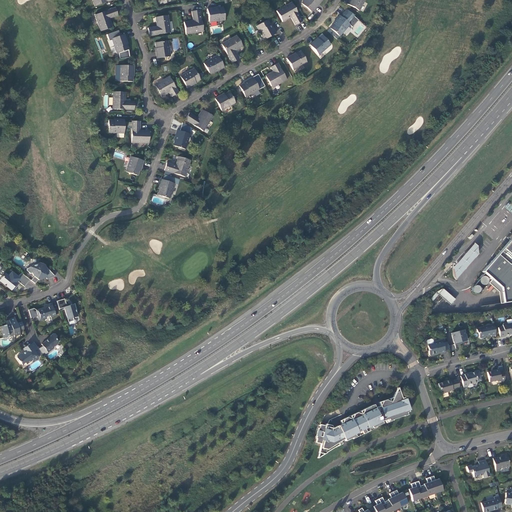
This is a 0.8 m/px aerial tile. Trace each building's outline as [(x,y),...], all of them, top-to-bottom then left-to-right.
[(304,0),(302,4),(311,12),(313,9),(318,4),(318,5),(322,0),(304,0)] [(349,0),(347,4),(359,11),(364,0),(349,0)] [(295,25),(302,21),(292,2),(276,11),(282,22),(291,17),(295,25)] [(207,9),(209,22),(225,20),(223,7),(217,8),(213,9),(213,8),(207,9)] [(118,15),(115,8),(95,15),(100,31),(112,27),(109,18),(118,15)] [(203,32),(199,10),(192,11),(193,21),(184,22),(186,34),(203,32)] [(339,37),(349,25),(352,27),(358,20),(346,10),(340,16),(339,16),(335,20),(336,21),(333,24),(330,28),(339,37)] [(148,28),(149,36),(170,33),(168,15),(155,17),(157,27),(148,28)] [(256,26),(264,40),(276,33),(273,28),(272,28),(270,25),(267,20),(256,26)] [(124,34),(111,39),(117,54),(119,53),(120,59),(129,57),(128,50),(129,50),(127,44),(126,40),(124,34)] [(221,44),(232,63),(239,59),(234,51),(242,46),(236,35),(221,44)] [(309,45),(319,55),(331,45),(322,35),(318,39),(315,41),(314,41),(309,45)] [(157,59),(170,56),(168,41),(155,43),(156,48),(157,52),(156,52),(157,59)] [(286,58),(293,70),(307,62),(300,51),(296,54),(292,56),(292,55),(286,58)] [(224,67),(217,55),(203,63),(210,74),(215,72),(218,70),(219,71),(224,67)] [(287,80),(277,63),(271,67),(273,72),(265,76),(271,86),(278,82),(279,84),(287,80)] [(134,66),(120,65),(120,81),(132,82),(133,76),(133,72),(134,72),(134,66)] [(194,69),(180,76),(187,88),(192,85),(192,84),(195,83),(200,80),(194,69)] [(172,97),(178,93),(169,76),(161,81),(162,83),(156,86),(161,97),(169,92),(172,97)] [(245,97),(259,89),(252,77),(247,80),(247,81),(244,83),(239,86),(245,97)] [(112,109),(134,110),(134,102),(125,102),(125,92),(113,92),(112,109)] [(214,99),(221,111),(235,103),(229,92),(224,94),(221,96),(220,95),(214,99)] [(189,113),(185,120),(203,131),(212,117),(202,110),(197,118),(189,113)] [(108,133),(124,133),(124,120),(118,119),(118,120),(114,120),(108,120),(108,133)] [(140,121),(132,121),(132,122),(128,122),(128,129),(132,129),(131,143),(149,143),(149,131),(140,131),(140,121)] [(185,150),(190,134),(177,130),(175,136),(176,136),(175,140),(173,146),(185,150)] [(166,163),(164,170),(185,177),(190,160),(178,156),(175,166),(166,163)] [(143,161),(130,157),(125,172),(138,176),(139,170),(141,166),(141,167),(143,161)] [(169,199),(174,184),(178,185),(180,179),(165,174),(163,180),(161,179),(159,185),(160,186),(159,189),(157,195),(169,199)] [(511,236),(482,272),(491,279),(501,288),(503,303),(511,301),(511,236)] [(477,246),(474,243),(452,268),(455,280),(478,254),(477,246)] [(45,268),(43,264),(40,263),(39,263),(38,263),(37,263),(36,264),(35,264),(34,265),(33,265),(32,265),(32,266),(31,266),(30,267),(26,269),(26,270),(30,273),(32,273),(34,276),(31,280),(35,284),(38,280),(42,279),(42,277),(42,276),(45,275),(47,279),(55,276),(48,269),(46,269),(45,268)] [(24,287),(30,280),(21,273),(18,277),(11,272),(8,276),(5,274),(3,276),(2,276),(1,278),(0,279),(0,281),(10,290),(15,289),(20,283),(24,287)] [(486,277),(484,276),(482,276),(481,277),(480,278),(479,279),(479,281),(479,282),(480,284),(481,285),(483,285),(484,285),(486,284),(487,283),(487,281),(487,280),(487,278),(486,277)] [(501,288),(491,279),(488,283),(498,292),(500,303),(503,303),(501,288)] [(455,300),(443,289),(438,294),(450,305),(455,300)] [(64,299),(56,301),(59,311),(64,309),(68,322),(74,321),(73,318),(74,317),(76,318),(76,317),(78,316),(76,310),(77,310),(75,305),(73,305),(72,304),(67,306),(64,299)] [(50,317),(56,315),(52,303),(46,305),(47,307),(44,308),(36,310),(33,308),(28,310),(31,318),(38,316),(39,320),(47,318),(46,317),(50,316),(50,317)] [(19,330),(24,328),(22,322),(17,323),(15,318),(9,320),(10,325),(5,326),(5,325),(0,326),(0,328),(3,338),(14,335),(14,336),(20,334),(19,330)] [(498,327),(500,337),(505,336),(505,335),(508,334),(508,335),(510,334),(511,336),(511,335),(511,323),(507,324),(507,323),(503,323),(502,325),(502,327),(498,327)] [(491,336),(496,335),(493,324),(482,326),(483,327),(476,328),(477,332),(478,333),(479,338),(480,339),(484,338),(485,336),(490,335),(491,336)] [(463,330),(451,333),(454,341),(455,341),(456,343),(457,344),(461,343),(461,342),(466,340),(463,330)] [(45,341),(41,344),(43,346),(48,353),(54,348),(54,346),(58,343),(58,342),(56,338),(56,336),(55,334),(53,334),(50,335),(50,337),(45,341)] [(449,349),(447,342),(442,343),(441,340),(433,342),(432,340),(431,339),(427,340),(426,341),(427,345),(429,350),(428,351),(429,355),(430,356),(437,353),(438,352),(440,352),(440,353),(445,352),(444,350),(449,349)] [(38,348),(34,342),(30,345),(34,351),(38,348)] [(34,351),(30,345),(29,344),(25,347),(27,350),(25,352),(22,354),(21,353),(17,356),(16,358),(22,365),(25,362),(26,364),(32,360),(32,361),(38,357),(34,351)] [(48,353),(43,346),(39,349),(44,356),(48,353)] [(500,382),(505,381),(501,365),(498,366),(498,369),(494,370),(494,371),(487,372),(489,382),(496,380),(497,381),(500,381),(500,382)] [(464,375),(460,376),(463,387),(468,386),(467,384),(472,383),(473,384),(476,383),(477,382),(475,372),(474,372),(469,374),(468,373),(464,374),(464,375)] [(452,389),(459,387),(457,379),(450,381),(449,380),(444,381),(444,382),(438,383),(441,394),(448,392),(447,391),(452,390),(452,389)] [(405,409),(407,409),(404,397),(401,398),(399,391),(395,392),(393,397),(391,402),(386,400),(382,401),(380,406),(377,407),(375,407),(374,404),(363,409),(362,414),(357,413),(353,414),(351,419),(346,417),(343,419),(341,424),(333,428),(331,425),(327,424),(325,424),(325,426),(319,424),(319,428),(318,428),(317,431),(316,436),(315,438),(316,439),(315,442),(315,445),(320,446),(319,453),(324,454),(326,453),(326,452),(335,447),(339,444),(338,443),(341,441),(339,438),(343,436),(344,439),(345,441),(352,438),(355,436),(355,434),(361,431),(362,434),(366,432),(365,429),(371,426),(372,428),(376,426),(383,423),(382,421),(380,418),(384,417),(385,420),(388,419),(389,421),(393,419),(403,416),(407,415),(406,412),(405,409)] [(497,457),(492,458),(496,472),(500,471),(499,468),(505,467),(506,468),(508,467),(509,466),(507,454),(504,455),(503,456),(497,458),(497,457)] [(489,476),(485,460),(478,462),(479,465),(471,467),(471,465),(466,466),(468,472),(472,471),(473,477),(482,475),(483,478),(489,476)] [(429,477),(435,493),(443,491),(438,479),(438,480),(435,481),(433,476),(429,477)] [(423,485),(427,496),(435,493),(429,477),(426,478),(427,483),(424,485),(423,484),(423,485)] [(414,482),(420,499),(427,496),(423,485),(420,486),(418,481),(414,482)] [(408,489),(412,501),(420,499),(414,482),(410,483),(412,489),(408,490),(408,489)] [(392,492),(400,507),(408,504),(402,492),(401,492),(402,493),(398,495),(396,490),(392,492)] [(388,500),(393,511),(400,507),(392,492),(389,493),(391,498),(388,500),(387,499),(388,500)] [(497,508),(501,507),(498,496),(494,497),(494,499),(481,503),(482,511),(485,511),(497,509),(497,508)] [(378,499),(384,511),(390,511),(393,511),(388,500),(384,502),(382,497),(378,499)] [(373,506),(375,511),(384,511),(378,499),(375,501),(377,505),(373,507),(373,506)]
